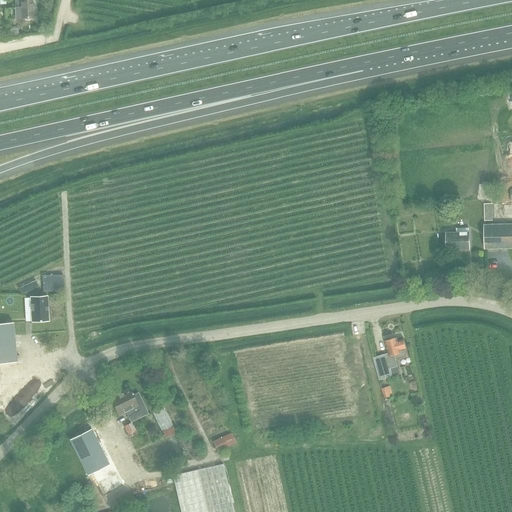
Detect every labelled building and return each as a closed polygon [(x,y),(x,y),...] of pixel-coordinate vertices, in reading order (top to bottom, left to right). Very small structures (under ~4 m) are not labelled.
[(20,0),(21,7),(15,8),(16,18),(21,18),(33,17),(32,0),(20,0)] [(511,247),(511,223),(493,224),(492,203),(484,204),(485,249),(511,247)] [(469,249),(469,232),(469,228),(456,228),(456,232),(446,232),(447,249),(469,249)] [(63,275),(43,275),(43,291),(63,291),(63,275)] [(36,280),(19,288),(22,294),(38,286),(36,280)] [(30,297),(31,321),(48,320),(47,296),(30,297)] [(13,322),(0,323),(0,362),(16,361),(13,322)] [(389,356),(374,360),(379,380),(392,376),(390,368),(398,366),(396,360),(408,356),(406,348),(403,339),(398,340),(397,337),(384,341),(389,356)] [(40,379),(47,373),(44,369),(37,376),(40,379)] [(390,386),(382,388),(384,396),(392,394),(390,386)] [(129,388),(110,397),(119,414),(126,411),(128,416),(140,410),(129,388)] [(163,406),(152,411),(165,437),(175,432),(163,406)] [(137,433),(131,422),(124,426),(129,437),(137,433)] [(91,429),(69,439),(87,475),(109,464),(91,429)] [(213,441),(217,451),(235,442),(231,433),(213,441)] [(234,511),(224,464),(173,476),(181,511),(234,511)]
